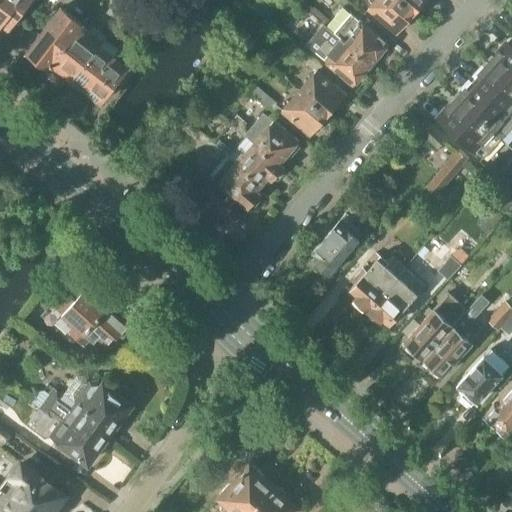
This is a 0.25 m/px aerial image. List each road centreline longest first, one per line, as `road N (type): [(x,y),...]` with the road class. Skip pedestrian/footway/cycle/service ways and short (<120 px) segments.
road 1 (residential): [(228,307),(479,0)]
road 2 (secondary): [(0,127),(138,244),(224,340)]
road 3 (secondary): [(454,511),(228,307)]
road 4 (secondary): [(228,307),(0,112)]
road 5 (secondary): [(224,340),(326,410),(438,511)]
road 6 (residential): [(128,511),(199,413),(224,340)]
